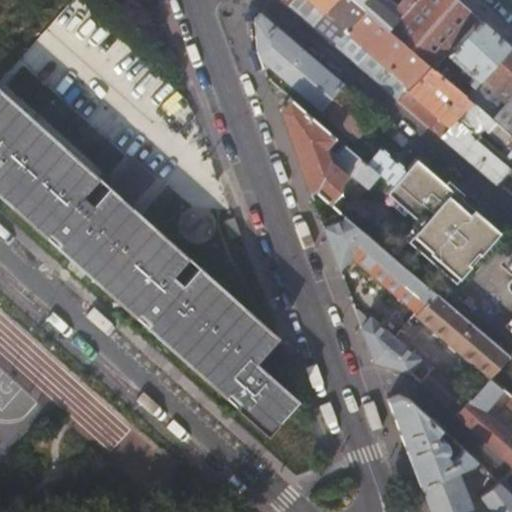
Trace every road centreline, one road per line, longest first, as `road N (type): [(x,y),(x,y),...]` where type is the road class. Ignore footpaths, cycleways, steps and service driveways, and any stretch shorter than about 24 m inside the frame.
road 1 (tertiary): [(193,0),(385,511)]
road 2 (residential): [(0,245),(296,511)]
road 3 (residential): [(511,213),(262,0)]
